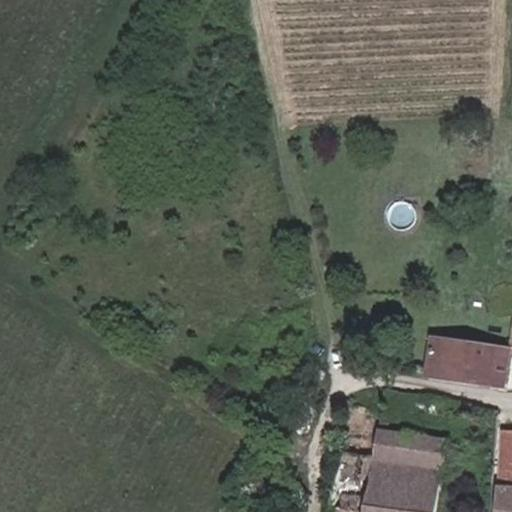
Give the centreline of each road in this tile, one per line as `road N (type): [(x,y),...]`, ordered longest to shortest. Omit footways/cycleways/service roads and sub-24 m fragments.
road 1 (track): [(334,346),(265,0)]
road 2 (residential): [(311,511),(334,346)]
